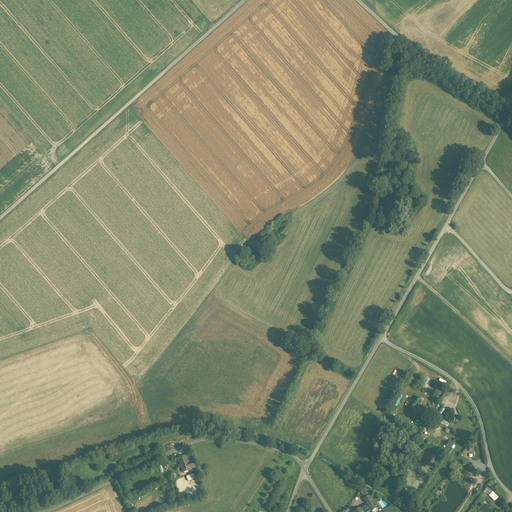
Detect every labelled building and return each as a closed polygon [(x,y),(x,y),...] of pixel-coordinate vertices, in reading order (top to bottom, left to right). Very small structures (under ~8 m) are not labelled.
[(429,395),(426,392),(422,397),(428,402),(430,399),(428,397),(429,395)] [(440,419),(445,408),(441,406),(435,417),(440,419)] [(457,416),(453,413),(450,417),(452,418),(449,422),(451,424),(457,416)] [(442,422),(441,421),(439,424),(447,428),(448,426),(446,424),(448,421),(444,419),(442,422)] [(186,456),(178,459),(183,473),(191,470),(191,469),(192,469),(190,462),(189,463),(186,456)] [(493,493),(487,488),(483,493),(489,498),(493,493)] [(364,499),(368,505),(373,501),(369,496),(364,499)] [(368,505),(371,510),(372,511),(377,508),(373,501),(368,505)]
